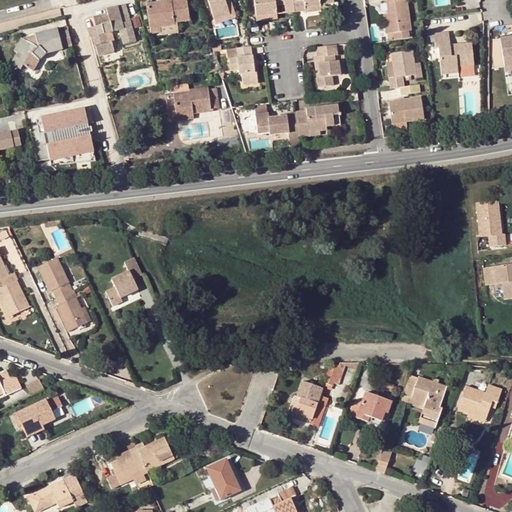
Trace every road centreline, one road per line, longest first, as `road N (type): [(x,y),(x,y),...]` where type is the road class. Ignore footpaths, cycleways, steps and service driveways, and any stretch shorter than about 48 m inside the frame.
road 1 (secondary): [(121,191),(381,161)]
road 2 (residential): [(431,362),(273,355),(245,428)]
road 3 (residential): [(121,191),(65,0)]
road 4 (residential): [(167,398),(0,481)]
road 5 (residential): [(167,398),(0,345)]
road 6 (residential): [(381,161),(355,0)]
road 7 (secondary): [(381,161),(511,141)]
road 8 (unknown): [(360,31),(287,42),(287,97)]
road 9 (residential): [(454,506),(339,464)]
road 10 (secondary): [(0,205),(121,191)]
